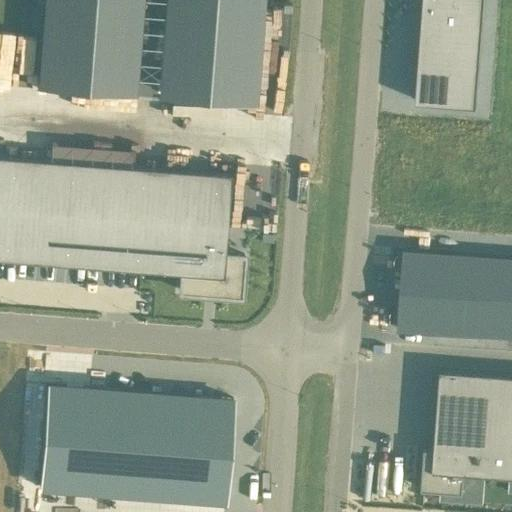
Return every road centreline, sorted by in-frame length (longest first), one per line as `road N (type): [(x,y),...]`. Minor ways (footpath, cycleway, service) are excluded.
road 1 (unclassified): [(347,348),(377,0)]
road 2 (unclassified): [(309,0),(286,345)]
road 3 (unclassified): [(0,326),(286,345)]
road 4 (unclassified): [(286,345),(275,511)]
road 5 (unclassified): [(335,511),(347,348)]
